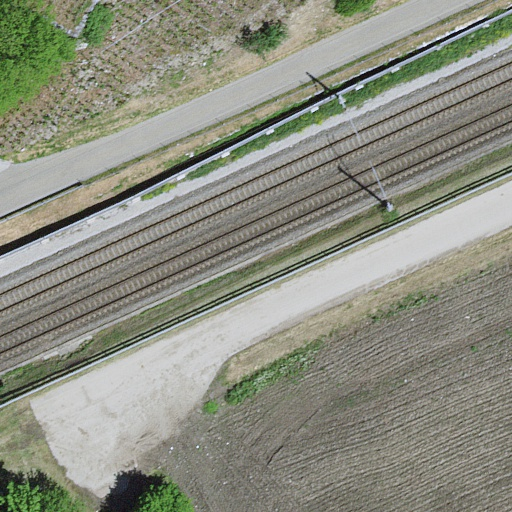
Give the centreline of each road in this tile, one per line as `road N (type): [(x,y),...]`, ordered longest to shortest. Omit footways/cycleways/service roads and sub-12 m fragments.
road 1 (residential): [(445,0),(0,197)]
road 2 (track): [(76,395),(511,199)]
